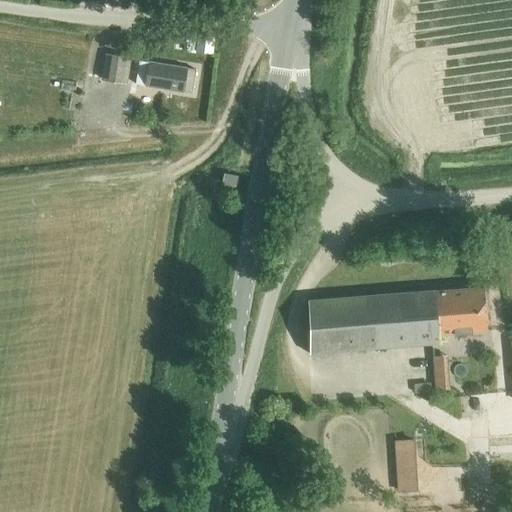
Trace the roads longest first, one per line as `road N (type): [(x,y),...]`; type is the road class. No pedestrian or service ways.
road 1 (tertiary): [(213,477),(286,28)]
road 2 (tertiary): [(213,477),(278,277),(344,199)]
road 3 (unclassified): [(286,28),(70,15)]
road 4 (track): [(170,172),(192,162),(222,130),(269,27)]
road 5 (tertiary): [(344,199),(313,130),(286,28)]
road 6 (unclassified): [(344,199),(511,193)]
